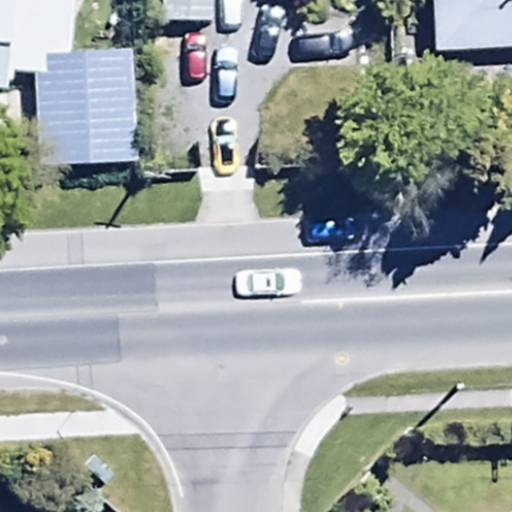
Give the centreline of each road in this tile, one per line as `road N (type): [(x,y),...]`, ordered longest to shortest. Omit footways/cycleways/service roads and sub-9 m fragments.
road 1 (secondary): [(220,314),(511,295)]
road 2 (secondary): [(0,322),(220,314)]
road 3 (residential): [(231,511),(220,314)]
